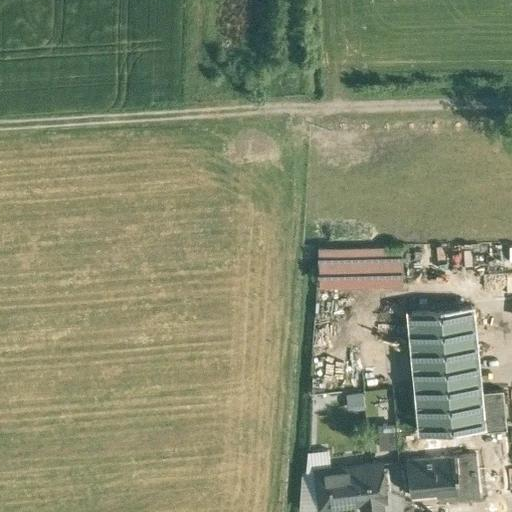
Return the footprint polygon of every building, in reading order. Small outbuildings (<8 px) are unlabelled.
[(315,284),(401,283),(400,243),(314,245),(315,284)] [(500,271),(468,274),(470,300),(503,297),(500,271)] [(471,304),(410,310),(422,432),(423,432),(449,430),(482,426),(482,427),(507,425),(504,398),(480,400),(471,304)] [(394,424),(379,425),(381,448),(395,447),(394,424)] [(449,430),(423,432),(425,458),(451,455),(449,430)] [(425,458),(408,459),(411,498),(412,498),(412,496),(438,493),(439,501),(441,501),(441,498),(452,497),(453,500),(481,498),(477,453),(451,455),(425,458)] [(383,462),(316,470),(319,497),(323,496),(324,506),(323,508),(324,509),(325,507),(362,503),(362,511),(369,511),(383,510),(382,501),(387,500),(383,462)]
